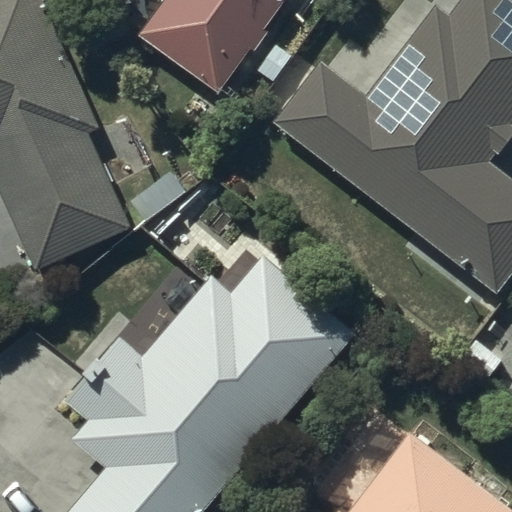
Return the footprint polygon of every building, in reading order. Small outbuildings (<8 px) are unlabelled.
[(43,0),(0,0),(0,179),(36,257),(129,215),(86,122),(97,117),(43,0)] [(157,0),(140,25),(217,81),(275,0),(157,0)] [(322,52),(275,110),(494,281),(511,258),(511,169),(489,151),(511,121),(511,0),(451,0),(448,4),(442,0),(434,0),(367,87),(322,52)] [(56,511),(192,511),(356,322),(262,241),(229,279),(211,263),(141,344),(118,325),(102,341),(95,335),(82,351),(88,355),(63,389),(85,408),(69,427),(104,456),(56,511)] [(338,499),(328,511),(511,511),(511,498),(411,422),(405,430),(375,407),(336,459),(362,479),(344,503),(338,499)]
